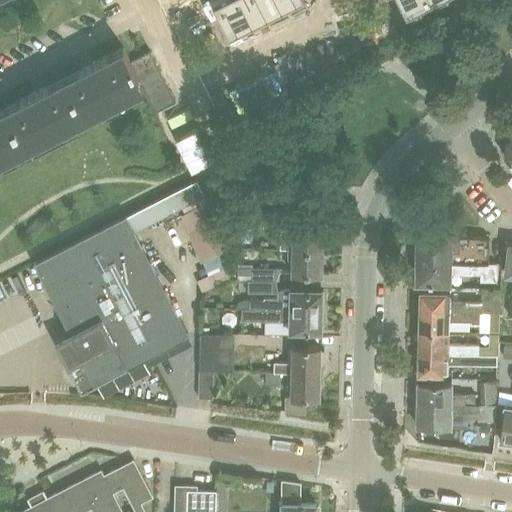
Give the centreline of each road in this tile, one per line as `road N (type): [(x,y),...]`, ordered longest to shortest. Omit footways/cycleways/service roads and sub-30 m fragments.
road 1 (unclassified): [(360,471),(374,215),(402,169),(453,126)]
road 2 (residential): [(360,471),(87,429),(0,424)]
road 3 (residential): [(211,138),(145,0)]
road 4 (residential): [(511,492),(360,471)]
